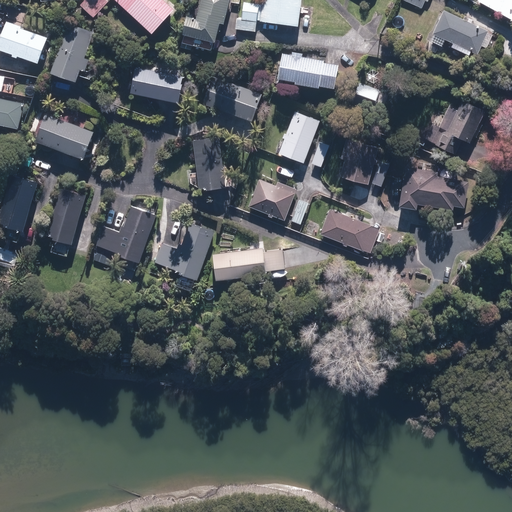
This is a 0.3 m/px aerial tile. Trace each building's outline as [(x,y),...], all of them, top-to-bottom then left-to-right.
[(105,0),(91,0),(83,9),(92,18),(107,2),(105,0)] [(158,0),(112,0),(149,35),(171,12),(158,0)] [(221,26),(227,0),(200,0),(195,22),(184,19),(180,35),(183,36),(181,45),(210,52),(216,25),(221,26)] [(236,19),(235,30),(252,32),(254,21),(295,27),(299,0),(260,0),(260,6),(243,3),(241,20),(236,19)] [(400,0),(422,8),(425,2),(427,3),(428,0),(400,0)] [(511,0),(476,0),(475,3),(511,23),(511,0)] [(441,11),(430,35),(474,56),(485,32),(441,11)] [(5,25),(0,37),(0,52),(35,65),(44,39),(5,25)] [(74,83),(92,34),(68,25),(49,74),(74,83)] [(280,55),(276,80),(331,90),(335,67),(322,64),(322,62),(280,55)] [(135,68),(129,95),(175,105),(181,79),(135,68)] [(212,78),(202,105),(249,123),(259,96),(212,78)] [(356,82),(348,102),(370,111),(371,110),(380,113),(386,97),(376,93),(377,91),(356,82)] [(24,104),(0,98),(0,126),(18,130),(24,104)] [(467,143),(481,115),(459,104),(443,136),(439,135),(434,146),(442,152),(454,155),(461,140),(467,143)] [(302,163),(318,122),(293,113),(278,154),(302,163)] [(45,116),(34,143),(81,161),(92,134),(45,116)] [(217,139),(192,142),(197,190),(203,189),(203,191),(223,189),(217,139)] [(375,148),(346,140),(341,160),(343,161),(338,177),(365,185),(375,148)] [(327,147),(319,143),(310,164),(318,167),(327,147)] [(388,166),(379,163),(370,184),(379,188),(388,166)] [(403,168),(396,207),(413,210),(414,205),(449,211),(450,207),(460,209),(465,183),(435,177),(435,174),(403,168)] [(1,227),(21,233),(36,184),(8,175),(0,200),(0,225),(1,226),(1,227)] [(258,180),(247,207),(282,221),(294,191),(277,184),(275,187),(258,180)] [(44,238),(69,245),(84,197),(59,190),(44,238)] [(306,205),(298,201),(290,222),(298,225),(306,205)] [(119,257),(137,264),(155,216),(130,207),(123,228),(120,227),(118,233),(101,227),(94,247),(120,256),(119,257)] [(378,231),(328,211),(319,233),(369,252),(378,231)] [(195,281),(213,233),(187,224),(177,251),(160,244),(152,264),(177,273),(176,274),(195,281)] [(211,255),(214,281),(263,276),(262,272),(282,269),(280,252),(260,254),(260,250),(211,255)]
